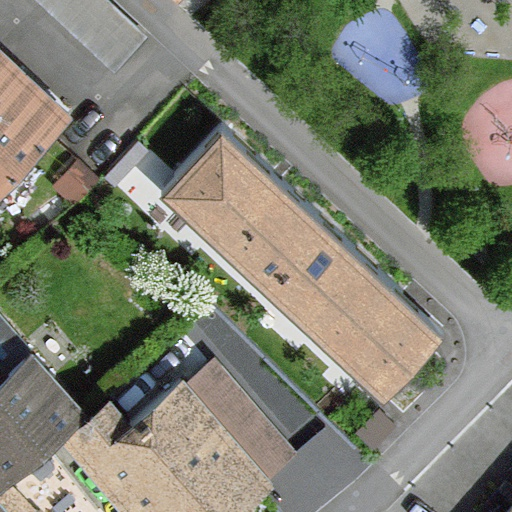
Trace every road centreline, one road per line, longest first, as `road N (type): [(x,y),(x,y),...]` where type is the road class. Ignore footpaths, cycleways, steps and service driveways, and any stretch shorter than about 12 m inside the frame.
road 1 (residential): [(511,331),(435,271),(146,0)]
road 2 (residential): [(355,511),(511,356)]
